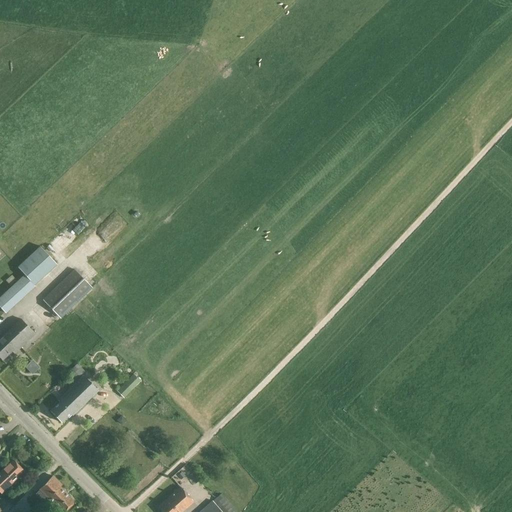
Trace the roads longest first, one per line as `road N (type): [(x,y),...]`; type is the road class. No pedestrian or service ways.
road 1 (unclassified): [(126,511),(262,386),(511,119)]
road 2 (unclassified): [(118,511),(0,392)]
